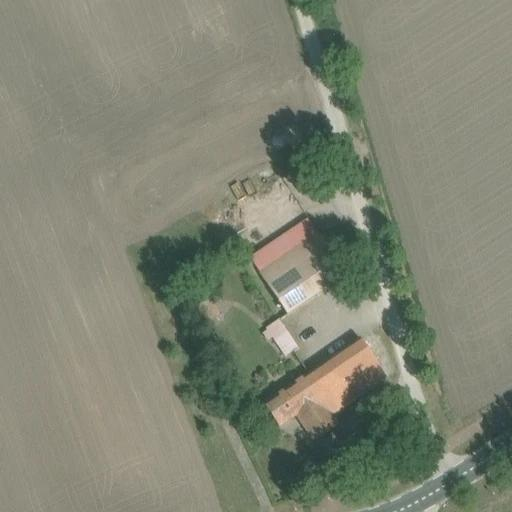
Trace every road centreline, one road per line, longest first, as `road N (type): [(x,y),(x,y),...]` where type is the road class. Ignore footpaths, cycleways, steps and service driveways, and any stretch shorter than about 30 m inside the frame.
road 1 (track): [(294,0),(427,432),(452,483)]
road 2 (tertiary): [(396,511),(511,445)]
